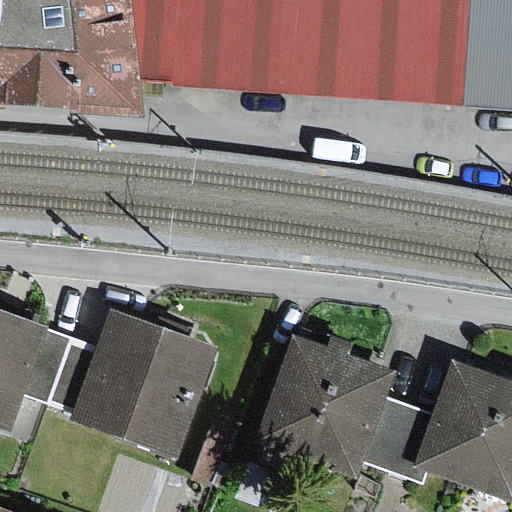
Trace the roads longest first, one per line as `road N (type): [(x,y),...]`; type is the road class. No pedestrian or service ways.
road 1 (residential): [(511,320),(0,259)]
road 2 (track): [(511,176),(155,119)]
